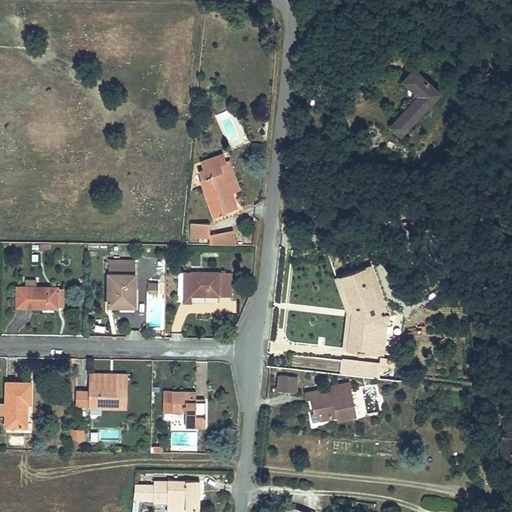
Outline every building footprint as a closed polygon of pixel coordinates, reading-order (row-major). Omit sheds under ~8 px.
[(419,95),(390,128),(401,137),(440,92),(412,69),(402,80),(419,95)] [(217,169),(223,166),(219,158),(198,165),(201,172),(195,174),(210,217),(232,210),(228,198),(217,169)] [(227,165),(223,166),(217,169),(228,198),(237,195),(227,165)] [(206,224),(187,225),(187,237),(206,237),(206,224)] [(207,237),(209,247),(233,248),(230,234),(207,237)] [(110,261),(108,308),(119,309),(119,303),(133,303),(134,262),(110,261)] [(371,268),(365,270),(377,305),(383,303),(371,268)] [(363,352),(373,353),(376,324),(387,315),(383,303),(377,305),(365,270),(341,278),(353,313),(348,350),(358,351),(357,354),(363,355),(363,352)] [(181,275),(180,297),(227,298),(240,298),(240,276),(181,275)] [(341,278),(337,280),(348,313),(344,349),(348,350),(353,313),(341,278)] [(147,292),(158,293),(158,281),(148,281),(147,292)] [(27,309),(27,289),(19,289),(18,309),(27,309)] [(38,289),(27,289),(27,309),(63,310),(63,290),(38,289)] [(376,324),(373,353),(382,354),(386,320),(387,315),(376,324)] [(381,375),(382,362),(296,356),(295,369),(381,375)] [(297,378),(279,376),(277,391),(295,394),(297,378)] [(114,384),(92,383),(92,407),(126,407),(126,379),(115,379),(114,384)] [(2,402),(1,416),(7,416),(7,426),(27,426),(28,402),(31,402),(32,385),(9,385),(8,402),(2,402)] [(349,390),(325,395),(323,387),(303,391),(304,399),(309,398),(312,412),(316,411),(317,418),(332,415),(334,422),(354,418),(349,390)] [(162,414),(172,414),(173,393),(162,393),(162,414)] [(173,393),(172,414),(185,415),(185,427),(203,427),(204,404),(194,404),(186,403),(186,393),(173,393)] [(511,425),(501,424),(498,454),(511,455),(511,425)] [(82,438),(82,428),(70,428),(70,438),(82,438)] [(102,431),(103,441),(119,441),(118,430),(102,431)] [(132,482),(132,498),(154,498),(154,500),(169,501),(186,501),(186,509),(198,509),(199,480),(169,479),(169,481),(153,481),(152,482),(132,482)] [(186,501),(169,501),(169,508),(186,509),(186,501)]
